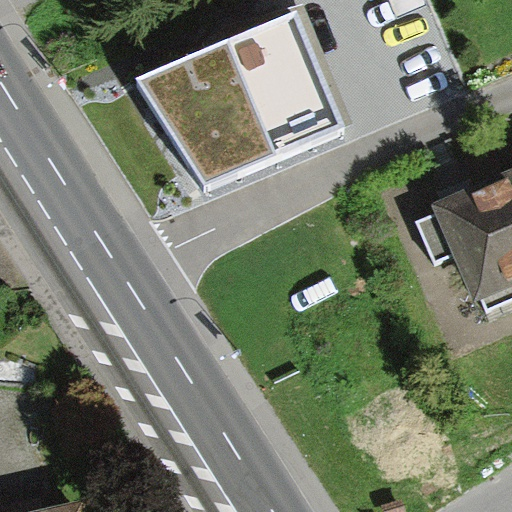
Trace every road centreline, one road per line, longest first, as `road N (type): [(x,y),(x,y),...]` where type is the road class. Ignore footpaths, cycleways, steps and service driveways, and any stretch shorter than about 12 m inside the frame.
road 1 (residential): [(115,263),(511,89)]
road 2 (primary): [(115,263),(271,511)]
road 3 (primary): [(0,80),(115,263)]
